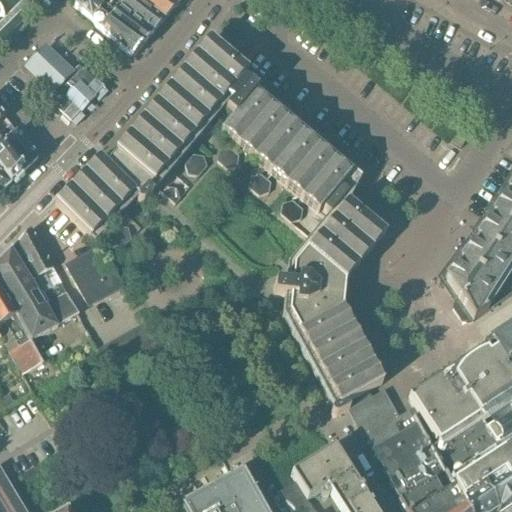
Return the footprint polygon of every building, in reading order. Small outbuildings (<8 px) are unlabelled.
[(80,0),(74,8),(74,9),(93,26),(101,17),(107,22),(110,19),(112,20),(119,10),(118,9),(125,0),(80,0)] [(153,35),(164,22),(134,0),(125,0),(118,9),(119,10),(153,35)] [(134,0),(164,22),(176,8),(165,0),(134,0)] [(142,49),(153,35),(119,10),(112,20),(110,19),(107,22),(142,49)] [(142,49),(107,22),(101,17),(93,26),(127,58),(134,58),(142,49)] [(177,81),(170,89),(166,93),(165,93),(163,96),(164,96),(153,109),(152,109),(149,112),(150,113),(139,125),(138,125),(136,128),(136,129),(126,141),(125,140),(123,143),(123,144),(114,156),(119,160),(152,188),(225,101),(240,82),(246,75),(208,43),(206,46),(206,45),(203,49),(204,49),(193,61),(192,61),(189,64),(190,65),(179,78),(179,77),(176,80),(177,81)] [(53,100),(75,76),(44,47),(22,71),(53,100)] [(78,68),(46,102),(55,110),(54,111),(54,112),(53,113),(54,114),(54,115),(54,116),(55,117),(56,117),(57,118),(58,118),(59,118),(60,118),(61,117),(62,116),(63,117),(62,118),(69,125),(70,124),(75,128),(83,120),(79,115),(80,115),(85,110),(88,106),(89,106),(93,101),(92,101),(93,99),(98,103),(106,95),(102,91),(103,89),(95,82),(94,83),(78,68)] [(335,420),(347,413),(371,400),(368,395),(381,387),(340,314),(343,286),(384,238),(362,219),(347,206),(360,181),(308,139),(267,104),(240,82),(225,101),(232,106),(225,114),(233,121),(220,136),(324,224),(287,268),(285,283),(285,288),(274,287),(272,300),(283,301),(283,309),(338,410),(332,412),(331,414),(331,415),(331,417),(331,418),(331,419),(332,420),(334,420),(335,420)] [(4,121),(0,116),(0,131),(1,133),(9,127),(4,121)] [(25,146),(9,127),(1,133),(8,141),(1,147),(10,159),(25,146)] [(0,148),(1,147),(8,141),(1,133),(0,131),(0,148)] [(458,134),(450,145),(460,151),(467,140),(458,134)] [(38,160),(25,146),(10,159),(23,175),(38,160)] [(0,174),(10,188),(23,175),(10,159),(1,147),(0,148),(0,174)] [(226,172),(236,169),(238,159),(228,151),(218,153),(216,163),(226,172)] [(155,192),(114,156),(110,160),(105,166),(127,187),(131,182),(143,193),(146,190),(152,196),(154,195),(155,192)] [(198,179),(206,169),(203,159),(193,157),(184,167),(187,178),(198,179)] [(89,241),(133,195),(137,200),(137,201),(136,203),(136,204),(137,205),(138,206),(140,206),(142,206),(143,206),(152,196),(146,190),(143,193),(131,182),(127,187),(105,166),(98,160),(97,162),(96,161),(93,164),(93,165),(82,177),(81,176),(78,179),(79,180),(68,191),(67,190),(63,194),(64,195),(53,206),(89,241)] [(0,197),(10,188),(0,174),(0,197)] [(248,191),(258,199),(268,196),(270,186),(260,178),(250,181),(248,191)] [(451,311),(461,325),(469,319),(472,324),(511,297),(511,183),(461,262),(444,282),(459,303),(458,304),(460,306),(451,311)] [(174,207),(179,201),(176,191),(166,190),(161,196),(174,207)] [(280,217),(290,226),(299,223),(302,212),(292,204),(281,207),(280,217)] [(121,250),(130,241),(127,231),(118,229),(108,238),(111,248),(121,250)] [(56,329),(60,327),(77,317),(60,286),(30,232),(16,245),(50,305),(44,308),(56,329)] [(125,295),(121,288),(108,264),(100,251),(66,270),(88,309),(103,301),(106,305),(125,295)] [(38,298),(23,273),(10,252),(0,262),(0,297),(8,310),(29,345),(57,329),(56,329),(44,308),(38,298)] [(0,297),(0,330),(4,328),(6,331),(0,335),(0,339),(9,355),(8,356),(21,379),(41,367),(29,345),(8,310),(0,297)] [(121,366),(155,347),(143,326),(109,345),(121,366)] [(511,334),(489,349),(511,382),(511,334)] [(108,373),(109,373),(121,366),(109,345),(96,352),(108,373)] [(461,511),(501,511),(511,505),(511,382),(489,349),(471,360),(450,374),(407,402),(413,412),(409,414),(416,427),(429,452),(461,511)] [(362,440),(401,511),(461,511),(429,452),(416,427),(409,414),(398,420),(385,394),(347,413),(362,440)] [(333,451),(332,452),(290,478),(295,485),(307,503),(330,489),(344,511),(370,511),(349,477),(350,477),(333,451)] [(265,511),(242,471),(179,506),(182,511),(265,511)] [(23,511),(0,473),(0,511),(23,511)] [(312,511),(307,503),(295,485),(277,496),(286,511),(312,511)]
